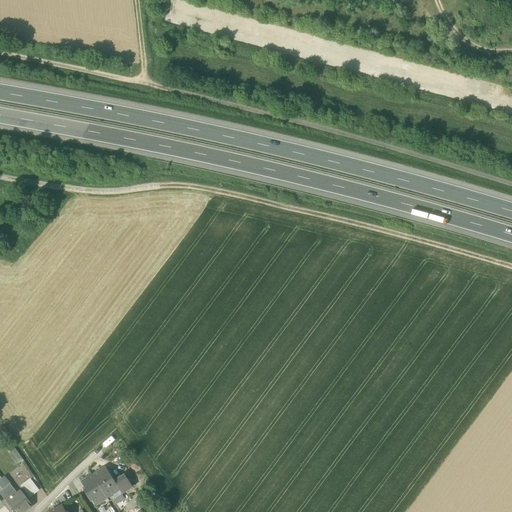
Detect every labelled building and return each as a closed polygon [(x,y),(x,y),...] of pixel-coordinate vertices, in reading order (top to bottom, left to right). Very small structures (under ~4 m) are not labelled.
[(23,459),(14,446),(9,449),(17,463),(23,459)] [(107,498),(119,490),(120,490),(115,481),(106,467),(93,475),(107,498)] [(96,505),(107,498),(93,475),(81,482),(86,489),(84,491),(91,501),(93,500),(96,505)] [(124,475),(115,481),(120,490),(119,490),(122,494),(132,487),(124,475)] [(0,481),(0,486),(3,490),(10,485),(4,478),(1,480),(1,481),(0,481)] [(40,490),(30,478),(21,486),(30,498),(40,490)] [(0,492),(0,493),(7,502),(17,494),(17,493),(10,484),(10,485),(3,490),(0,492)] [(21,491),(17,493),(17,494),(7,502),(14,511),(25,511),(33,506),(21,491)]
